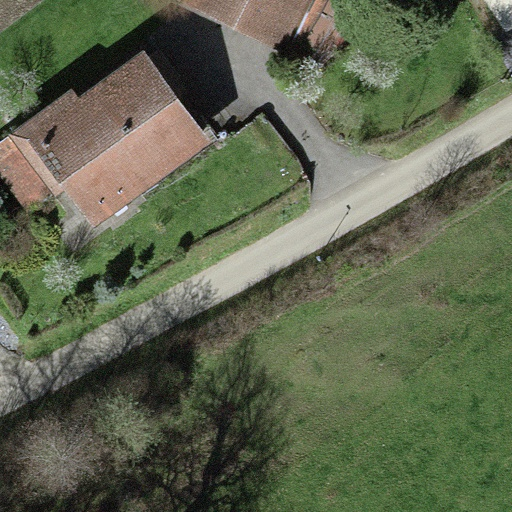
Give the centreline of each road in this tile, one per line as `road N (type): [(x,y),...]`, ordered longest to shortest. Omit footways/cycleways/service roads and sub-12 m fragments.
road 1 (unclassified): [(0,408),(511,117)]
road 2 (track): [(357,209),(233,58),(200,44)]
